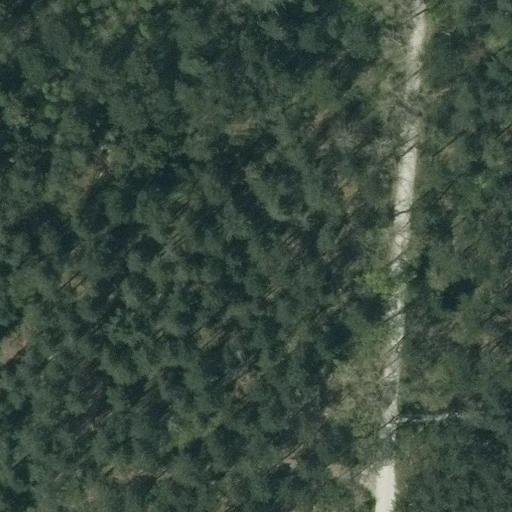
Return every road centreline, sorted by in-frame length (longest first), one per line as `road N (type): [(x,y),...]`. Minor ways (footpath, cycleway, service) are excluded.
road 1 (track): [(383,479),(173,466),(57,511)]
road 2 (track): [(511,410),(386,419)]
